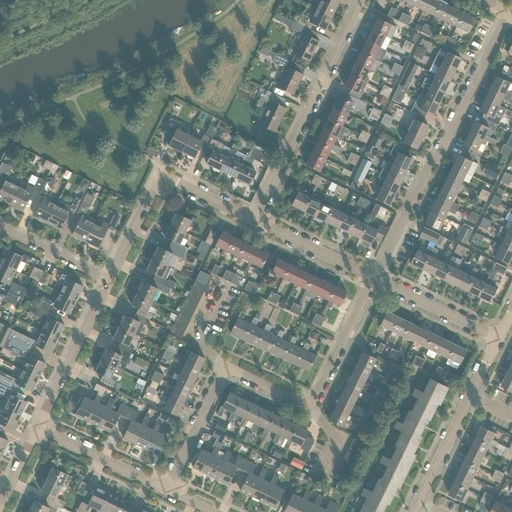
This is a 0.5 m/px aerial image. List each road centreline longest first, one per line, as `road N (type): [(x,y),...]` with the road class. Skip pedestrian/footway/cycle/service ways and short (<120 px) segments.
road 1 (residential): [(373,279),(508,16)]
road 2 (residential): [(255,221),(363,0)]
road 3 (unclassified): [(37,430),(109,279)]
road 4 (residential): [(308,410),(373,279)]
road 5 (unclassified): [(166,490),(37,430)]
road 6 (unclassified): [(496,338),(373,279)]
road 7 (unclassified): [(373,279),(255,221)]
road 8 (residential): [(166,490),(224,372)]
road 9 (unclassified): [(416,503),(471,395)]
road 10 (residential): [(109,279),(0,228)]
